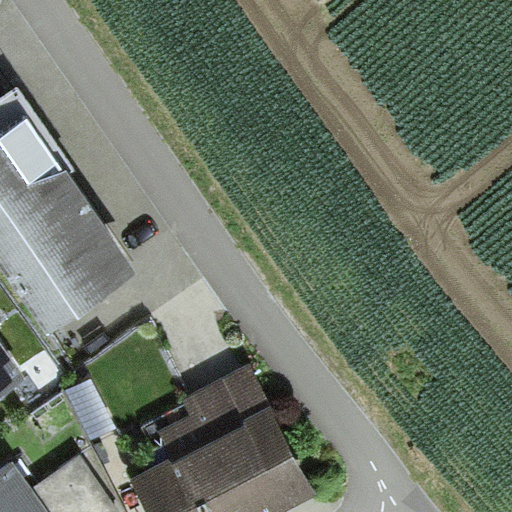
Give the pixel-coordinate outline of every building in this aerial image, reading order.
[(74,299),(135,257),(24,93),(0,108),(0,241),(50,315),(74,299)] [(0,375),(18,363),(0,336),(0,375)] [(137,473),(158,511),(253,511),(311,481),(250,368),(152,421),(170,455),(137,473)] [(56,391),(78,432),(103,418),(81,377),(56,391)] [(48,475),(74,511),(106,511),(118,504),(81,452),(48,475)] [(0,471),(0,511),(49,511),(47,509),(15,461),(0,471)]
